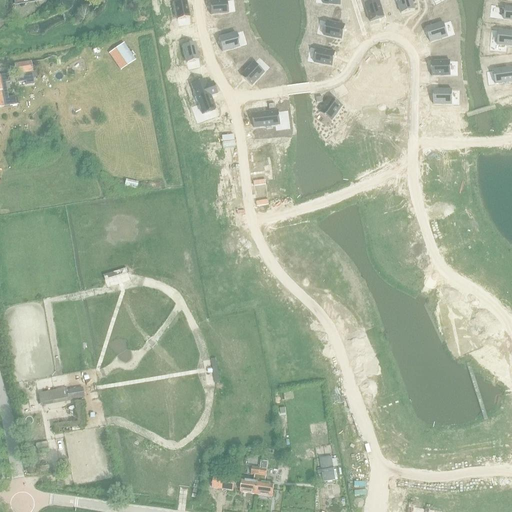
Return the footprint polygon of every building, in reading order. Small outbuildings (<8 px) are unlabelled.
[(367,3),(365,4),(367,10),(369,15),(368,15),(370,22),(384,18),(378,0),(373,2),(367,4),(367,3)] [(395,0),(396,2),(398,2),(401,14),(414,10),(411,0),(395,0)] [(185,1),(174,3),(175,9),(176,14),(177,20),(179,19),(185,18),(189,18),(185,1)] [(226,1),(209,3),(211,15),(217,14),(222,13),(228,12),(228,11),(227,11),(227,4),(226,1)] [(324,34),(324,35),(330,37),(330,36),(336,38),(335,38),(342,39),(345,26),(327,22),(326,27),(324,34)] [(444,24),(426,29),(430,43),(436,41),(442,39),(448,37),(447,36),(445,29),(444,24)] [(498,44),(497,45),(504,46),(509,46),(509,47),(511,46),(511,32),(499,32),(498,37),(499,37),(498,44)] [(236,33),(218,39),(222,52),(228,50),(234,48),(234,49),(240,47),(239,45),(237,39),(238,39),(236,33)] [(190,45),(183,46),(184,52),(186,57),(185,57),(187,63),(188,63),(188,62),(195,61),(198,60),(194,44),(190,45)] [(100,48),(94,56),(111,68),(116,59),(100,48)] [(315,62),(314,63),(321,65),(321,64),(326,65),(326,66),(332,67),(335,53),(317,50),(316,55),(315,62)] [(450,62),(432,63),(432,77),(438,76),(444,76),(450,76),(450,74),(450,68),(450,62)] [(30,63),(14,66),(16,76),(32,73),(30,63)] [(254,64),(242,77),(252,86),(256,82),(260,78),(264,73),(263,72),(258,68),(258,67),(254,64)] [(511,68),(494,72),(496,85),(504,84),(504,85),(509,85),(509,83),(511,82),(511,68)] [(204,80),(191,85),(196,98),(194,98),(196,103),(198,103),(199,106),(202,112),(201,112),(202,114),(204,114),(210,111),(210,112),(215,110),(210,96),(216,94),(213,83),(206,86),(204,80)] [(0,81),(0,107),(3,107),(10,106),(8,98),(7,90),(2,91),(0,81)] [(452,91),(434,91),(433,105),(452,105),(452,91)] [(331,99),(320,113),(332,122),(342,107),(331,99)] [(279,112),(253,115),(254,128),(267,127),(267,129),(272,128),(272,126),(280,125),(279,112)] [(138,185),(140,178),(128,175),(126,181),(138,185)] [(125,182),(124,189),(135,192),(136,185),(125,182)] [(82,388),(66,391),(68,399),(68,401),(84,398),(82,388)] [(66,389),(50,392),(52,401),(52,402),(68,399),(66,391),(66,389)] [(332,456),(320,458),(321,469),(333,467),(332,456)] [(258,482),(256,495),(272,498),(274,484),(262,483),(263,477),(266,477),(267,469),(264,469),(265,462),(261,462),(260,468),(258,482)] [(240,493),(256,495),(258,482),(260,468),(252,467),(251,475),(254,476),(253,481),(242,480),(240,493)] [(233,492),(235,480),(221,478),(222,470),(215,469),(212,489),(233,492)] [(334,471),(322,473),(323,482),(335,480),(334,471)]
